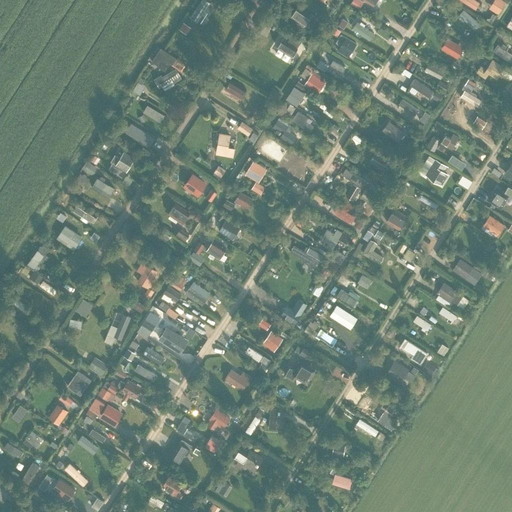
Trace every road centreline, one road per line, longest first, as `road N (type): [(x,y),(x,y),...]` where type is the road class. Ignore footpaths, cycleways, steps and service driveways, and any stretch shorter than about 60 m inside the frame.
road 1 (residential): [(102,511),(431,0)]
road 2 (track): [(0,410),(266,0)]
road 3 (residential): [(269,511),(511,129)]
